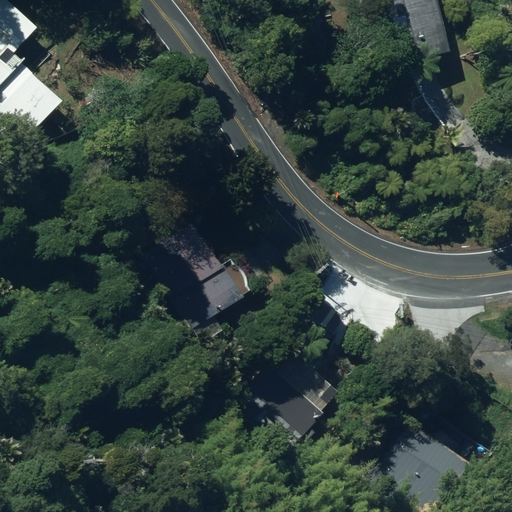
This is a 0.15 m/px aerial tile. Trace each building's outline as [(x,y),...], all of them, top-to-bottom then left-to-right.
[(358,0),(378,75),(445,57),(430,0),(358,0)] [(0,137),(14,152),(58,110),(9,60),(33,37),(2,4),(0,6),(0,137)] [(138,260),(188,337),(240,303),(223,277),(220,279),(187,228),(138,260)] [(343,321),(310,296),(286,329),(318,353),(343,321)] [(235,415),(283,458),(319,418),(271,375),(235,415)] [(411,424),(379,468),(358,453),(338,480),(359,496),(380,511),(433,511),(464,470),(434,447),(437,443),(411,424)]
